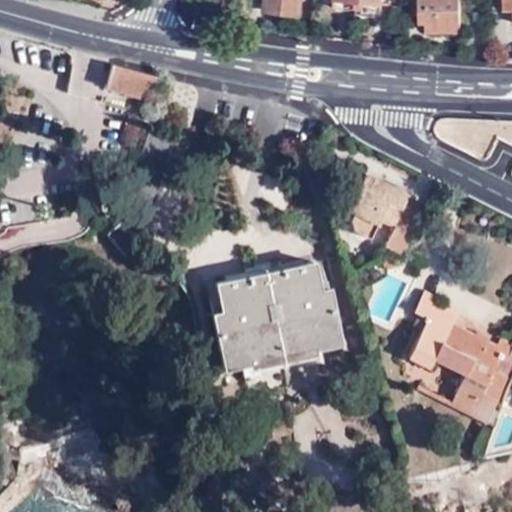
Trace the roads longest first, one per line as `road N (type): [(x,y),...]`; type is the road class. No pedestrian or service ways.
road 1 (residential): [(343,82),(349,116),(511,205)]
road 2 (secondary): [(343,82),(145,49)]
road 3 (secondary): [(511,87),(343,82)]
road 4 (secondary): [(145,49),(0,9)]
